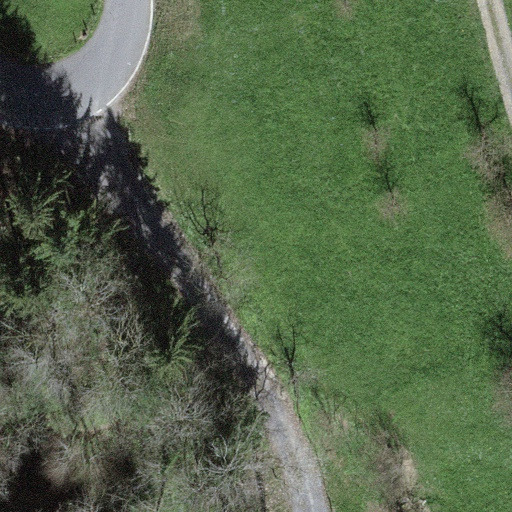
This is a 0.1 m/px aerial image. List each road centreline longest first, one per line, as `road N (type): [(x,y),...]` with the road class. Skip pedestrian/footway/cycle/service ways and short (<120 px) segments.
road 1 (track): [(68,95),(307,479),(304,511)]
road 2 (residential): [(125,0),(122,41),(68,95),(0,89)]
